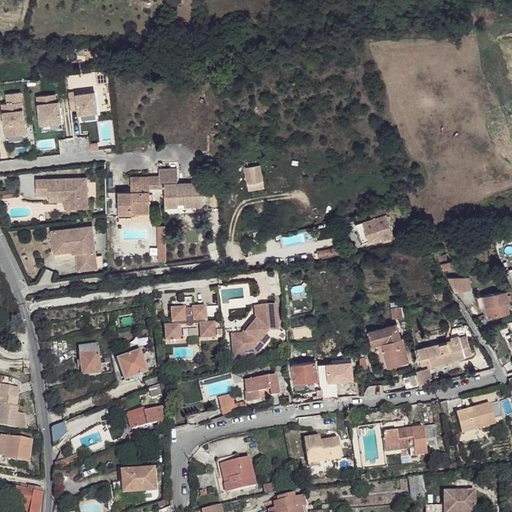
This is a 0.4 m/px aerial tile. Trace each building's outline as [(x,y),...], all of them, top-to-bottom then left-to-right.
[(77,91),(69,92),(71,109),(78,108),(79,114),(97,112),(95,92),(77,94),(77,91)] [(7,103),(1,104),(5,136),(26,134),(21,92),(6,94),(7,103)] [(61,129),(59,93),(37,94),(38,130),(61,129)] [(260,165),(244,167),(248,190),(264,187),(260,165)] [(159,169),(159,188),(164,188),(165,213),(178,213),(178,203),(178,200),(184,200),(184,203),(184,206),(202,206),(201,182),(177,183),(177,169),(159,169)] [(149,177),(149,188),(159,188),(159,176),(149,177)] [(86,177),(35,179),(36,195),(49,195),(49,198),(69,197),(69,209),(87,208),(86,177)] [(149,188),(149,177),(130,177),(130,192),(118,193),(119,217),(132,217),(132,213),(150,213),(149,188)] [(15,189),(0,190),(0,197),(0,198),(16,196),(15,189)] [(69,197),(49,198),(49,201),(64,201),(64,209),(69,209),(69,197)] [(369,212),(371,219),(386,214),(384,208),(369,212)] [(371,219),(355,224),(361,244),(372,240),(374,244),(394,237),(386,214),(371,219)] [(92,225),(51,230),(53,250),(75,248),(75,254),(77,271),(97,269),(92,225)] [(160,235),(160,226),(157,226),(158,262),(166,262),(165,235),(160,235)] [(307,244),(306,234),(281,235),(282,246),(307,244)] [(339,248),(317,252),(317,253),(314,254),(315,259),(320,258),(340,254),(339,248)] [(437,255),(443,269),(451,267),(450,261),(448,261),(446,253),(437,255)] [(469,277),(448,278),(455,291),(471,289),(469,277)] [(443,291),(435,294),(438,300),(446,298),(443,291)] [(506,291),(477,297),(479,308),(484,307),(486,318),(509,313),(507,303),(511,301),(511,298),(510,291),(506,292),(506,291)] [(208,306),(209,317),(218,316),(217,305),(208,306)] [(241,344),(232,345),(233,357),(251,355),(251,350),(253,350),(257,345),(261,348),(270,338),(266,335),(269,331),(278,330),(276,305),(258,307),(259,322),(254,329),(251,326),(245,333),(244,334),(240,334),(241,344)] [(164,326),(165,341),(170,340),(170,342),(176,341),(176,340),(181,340),(179,325),(186,325),(187,326),(190,327),(191,326),(192,325),(199,324),(200,338),(215,337),(214,322),(205,323),(205,321),(207,321),(206,306),(192,307),(192,309),(185,309),(185,308),(170,309),(171,323),(174,323),(174,325),(164,326)] [(242,331),(245,333),(251,326),(254,329),(259,322),(258,307),(254,307),(256,321),(251,325),(249,323),(242,331)] [(391,308),(393,318),(403,317),(401,307),(391,308)] [(397,324),(368,332),(372,346),(381,344),(388,368),(409,362),(402,338),(401,338),(397,324)] [(231,335),(232,345),(241,344),(240,334),(231,335)] [(451,340),(417,349),(421,364),(426,363),(430,362),(431,365),(472,355),(467,336),(459,338),(451,340)] [(97,344),(78,347),(82,376),(101,373),(97,344)] [(251,350),(251,355),(255,355),(261,348),(257,345),(253,350),(251,350)] [(117,359),(125,380),(135,376),(135,374),(138,373),(139,375),(147,372),(139,351),(117,359)] [(292,365),(294,384),(318,381),(317,369),(316,369),(315,362),(292,365)] [(325,363),(318,363),(320,381),(324,381),(324,378),(346,376),(345,366),(326,368),(325,363)] [(416,371),(419,385),(431,382),(430,380),(432,379),(429,368),(416,371)] [(415,374),(403,377),(407,390),(418,387),(415,374)] [(0,420),(26,426),(24,414),(17,413),(18,408),(15,407),(19,389),(9,387),(8,395),(0,393),(0,385),(2,377),(0,376),(0,420)] [(247,393),(246,393),(247,401),(279,396),(276,376),(245,381),(247,393)] [(145,382),(147,389),(149,389),(160,385),(159,377),(145,382)] [(9,387),(0,385),(0,393),(8,395),(9,387)] [(160,385),(149,389),(152,398),(158,396),(158,398),(162,398),(160,385)] [(218,398),(223,416),(247,409),(245,402),(234,405),(232,394),(218,398)] [(447,401),(440,403),(442,416),(448,415),(447,401)] [(472,413),(457,417),(462,433),(495,423),(490,404),(471,409),(472,413)] [(137,407),(127,409),(132,429),(147,425),(148,426),(158,423),(159,430),(164,428),(162,407),(144,412),(143,409),(138,411),(137,407)] [(26,426),(0,420),(0,425),(26,430),(26,426)] [(53,427),(52,428),(53,444),(59,441),(62,438),(64,435),(63,423),(53,427)] [(435,426),(383,433),(386,452),(409,449),(410,456),(438,452),(435,426)] [(128,435),(130,441),(141,437),(139,431),(128,435)] [(163,434),(156,436),(159,450),(166,449),(163,434)] [(28,462),(31,440),(1,436),(0,442),(0,456),(6,457),(6,459),(28,462)] [(320,442),(304,444),(308,464),(341,459),(338,439),(320,442)] [(217,460),(218,465),(238,460),(237,455),(217,460)] [(238,460),(218,465),(220,474),(217,475),(222,494),(256,485),(249,457),(238,460)] [(69,459),(55,465),(56,469),(71,464),(71,463),(69,459)] [(154,467),(120,470),(122,493),(156,490),(154,467)] [(423,476),(408,477),(411,504),(425,504),(423,476)] [(263,486),(265,494),(279,490),(277,483),(263,486)] [(39,511),(43,492),(41,492),(42,489),(28,486),(27,490),(8,486),(5,501),(19,503),(18,508),(29,510),(29,511),(39,511)] [(475,511),(475,491),(443,492),(443,511),(475,511)] [(269,511),(306,511),(305,506),(306,506),(304,497),(294,499),(293,495),(273,500),(275,509),(269,511)]
